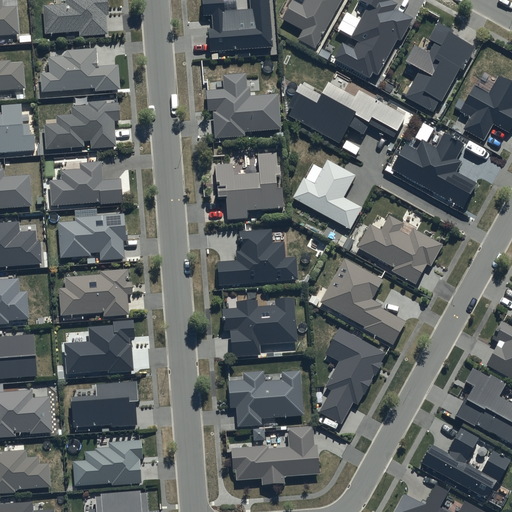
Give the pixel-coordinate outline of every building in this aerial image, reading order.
[(1,0),(0,0),(0,35),(18,34),(16,7),(2,8),(1,0)] [(64,0),(64,3),(42,5),(45,34),(79,32),(80,37),(107,35),(106,15),(109,15),(107,0),(64,0)] [(272,47),(268,0),(248,0),(249,8),(225,10),(224,0),(202,0),(203,16),(212,15),(213,30),(208,30),(209,52),(272,47)] [(340,0),(304,0),(301,5),(292,0),(281,20),(302,31),(298,39),(314,48),(340,0)] [(391,1),(391,0),(355,0),(356,0),(367,6),(349,39),(357,43),(353,50),(342,43),(333,59),(369,78),(372,73),(377,75),(397,39),(400,40),(412,19),(394,9),(397,4),(391,1)] [(436,23),(427,40),(434,44),(428,55),(413,47),(404,63),(419,71),(405,97),(433,113),(439,102),(441,103),(459,70),(463,72),(476,49),(451,35),(453,32),(436,23)] [(49,73),(39,73),(41,93),(94,89),(94,93),(121,91),(119,64),(98,65),(97,49),(67,51),(62,56),(48,57),(49,73)] [(0,90),(25,89),(23,63),(11,64),(10,60),(0,60),(0,90)] [(247,88),(246,73),(222,75),(223,90),(205,91),(207,112),(212,111),(215,139),(245,137),(245,132),(280,129),(278,95),(251,97),(250,88),(247,88)] [(489,93),(474,85),(459,113),(469,119),(462,131),(484,142),(493,126),(509,134),(511,128),(511,84),(498,77),(489,93)] [(292,110),(289,116),(339,144),(348,128),(363,136),(369,125),(394,138),(406,116),(358,90),(354,97),(328,82),(320,96),(300,84),(287,107),(292,110)] [(120,121),(119,103),(106,104),(106,102),(88,103),(88,105),(71,106),(71,114),(56,115),(57,124),(44,125),(46,150),(85,147),(84,142),(91,141),(91,149),(116,147),(115,122),(120,121)] [(2,115),(0,115),(0,153),(35,151),(34,135),(30,135),(30,125),(23,125),(21,104),(1,105),(2,115)] [(464,145),(444,134),(436,149),(421,141),(415,151),(404,145),(390,170),(463,210),(477,184),(455,173),(461,162),(456,160),(464,145)] [(232,164),(214,165),(216,198),(226,198),(227,221),(247,220),(247,212),(283,209),(282,189),(276,189),(275,176),(280,176),(279,166),(277,167),(276,153),(257,154),(258,173),(233,175),(232,164)] [(356,176),(327,161),(315,184),(303,178),(292,199),(349,230),(361,208),(344,199),(356,176)] [(102,181),(101,162),(79,164),(79,170),(60,171),(61,180),(49,181),(51,207),(100,203),(100,205),(123,204),(121,179),(102,181)] [(3,169),(0,169),(0,208),(31,206),(29,176),(3,177),(3,169)] [(124,215),(75,218),(76,222),(58,223),(60,259),(91,257),(91,254),(100,254),(101,261),(124,260),(123,242),(126,242),(124,215)] [(380,230),(369,224),(356,248),(394,269),(392,272),(415,285),(426,265),(430,267),(442,245),(412,228),(408,236),(401,231),(405,224),(388,215),(380,230)] [(19,223),(0,224),(0,267),(42,265),(41,242),(36,243),(35,232),(19,233),(19,223)] [(272,230),(239,232),(241,252),(235,252),(236,261),(216,263),(218,287),(298,281),(296,258),(285,259),(284,243),(273,243),(272,230)] [(384,280),(344,259),(319,303),(365,328),(363,331),(392,347),(405,323),(381,309),(383,306),(372,301),(384,280)] [(65,289),(59,289),(61,317),(103,314),(103,318),(129,316),(128,295),(132,295),(131,282),(130,282),(129,270),(100,272),(101,275),(65,278),(65,289)] [(0,325),(9,325),(9,321),(29,320),(27,292),(20,293),(19,279),(0,280),(0,325)] [(257,301),(236,303),(236,309),(222,310),(224,332),(230,331),(232,358),(261,356),(260,346),(297,343),(294,298),(274,300),(274,306),(257,307),(257,301)] [(135,339),(133,321),(112,322),(113,326),(88,328),(89,342),(64,344),(66,375),(108,372),(108,375),(134,373),(132,345),(130,345),(129,339),(135,339)] [(511,327),(501,322),(492,340),(499,343),(486,367),(511,381),(511,327)] [(387,354),(340,329),(326,355),(340,363),(326,388),(331,391),(319,413),(341,426),(353,403),(357,406),(363,395),(365,396),(373,382),(372,381),(374,377),(375,378),(383,364),(382,363),(387,354)] [(0,379),(37,377),(34,335),(0,337),(0,379)] [(489,378),(473,369),(465,384),(473,388),(466,401),(465,400),(455,418),(475,428),(476,426),(511,445),(511,404),(500,398),(508,385),(490,375),(489,378)] [(263,373),(243,374),(243,381),(228,382),(230,409),(236,409),(237,428),(262,427),(262,419),(304,417),(301,372),(281,373),(282,382),(264,383),(263,373)] [(96,396),(71,398),(73,429),(112,426),(112,429),(137,427),(135,404),(138,403),(137,382),(95,385),(96,396)] [(33,390),(0,392),(0,439),(16,438),(16,434),(30,433),(30,435),(53,433),(50,397),(33,398),(33,390)] [(313,427),(287,429),(288,448),(269,449),(269,447),(232,450),(233,471),(236,471),(237,481),(261,480),(262,487),(285,486),(285,478),(320,476),(318,446),(314,446),(313,427)] [(479,439),(460,429),(447,452),(431,444),(419,464),(486,501),(496,483),(498,485),(511,461),(494,452),(482,474),(465,465),(479,439)] [(141,441),(108,444),(109,448),(95,449),(95,452),(85,452),(86,462),(73,463),(75,487),(112,484),(112,487),(141,485),(140,460),(142,460),(141,441)] [(26,451),(0,453),(0,495),(15,494),(15,491),(51,488),(49,464),(39,465),(38,458),(27,459),(26,451)] [(447,495),(435,488),(425,506),(403,494),(393,511),(477,511),(464,505),(460,511),(442,511),(439,510),(447,495)] [(148,511),(147,493),(96,497),(97,510),(89,511),(88,511),(148,511)] [(34,503),(0,505),(0,511),(55,511),(55,510),(34,511),(34,503)]
